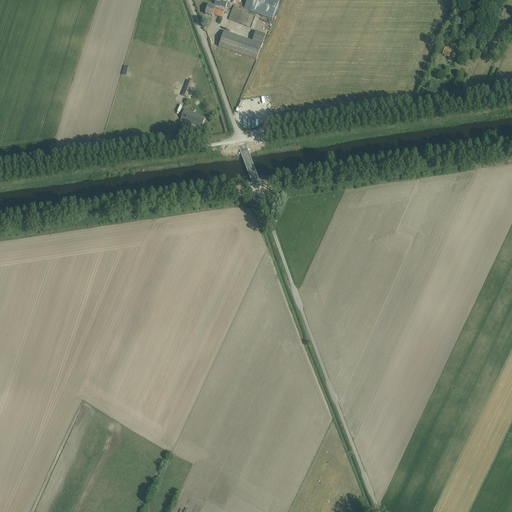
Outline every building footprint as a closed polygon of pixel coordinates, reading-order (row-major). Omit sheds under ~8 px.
[(215,0),(214,4),(228,9),(231,1),(236,2),(236,0),(215,0)] [(274,0),(264,0),(260,12),(274,17),(280,2),(274,0)] [(209,6),(205,14),(212,17),(213,15),(222,18),(225,11),(209,6)] [(233,9),(228,20),(250,28),(254,17),(237,10),(239,8),(234,6),(233,9)] [(502,8),(498,16),(503,18),(507,10),(502,8)] [(262,45),(252,42),(224,32),(219,47),(256,61),(262,45)] [(252,42),(262,45),(266,35),(256,32),(252,42)] [(446,48),(442,55),(449,58),(450,57),(452,59),(455,53),(452,52),(453,51),(446,48)] [(188,80),(182,96),(187,98),(193,83),(188,80)] [(184,110),(181,118),(184,120),(202,127),(205,119),(184,110)]
